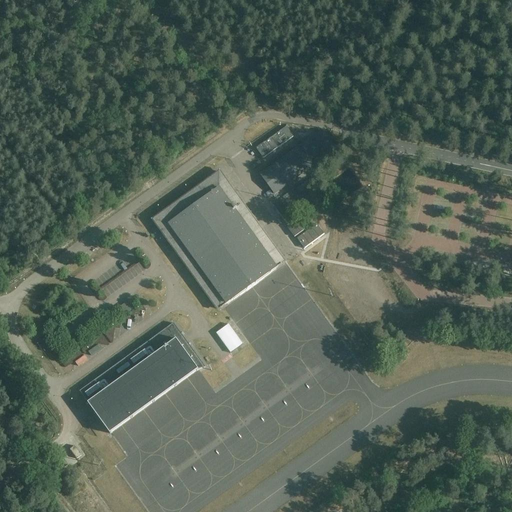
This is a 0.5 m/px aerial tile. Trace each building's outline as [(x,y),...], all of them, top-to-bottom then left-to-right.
[(286,127),(256,148),(263,158),(293,137),(286,127)] [(312,166),(320,159),(321,161),(335,150),(336,151),(336,150),(322,131),(322,132),(307,143),(262,176),(262,175),(261,175),(275,194),(276,194),(275,194),(313,167),(312,166)] [(276,268),(284,262),(220,172),(153,221),(218,310),(226,304),(227,305),(277,269),(276,268)] [(310,179),(296,189),(299,193),(313,183),(310,179)] [(307,211),(293,191),(273,205),(288,225),(307,211)] [(304,231),(297,221),(288,228),(295,238),(304,231)] [(297,239),(305,249),(325,235),(317,225),(297,239)] [(135,308),(129,301),(120,308),(125,315),(135,308)] [(110,370),(80,392),(90,406),(94,412),(111,434),(199,370),(206,368),(193,351),(188,355),(182,348),(177,340),(183,336),(174,324),(115,367),(110,370)] [(81,456),(74,446),(69,450),(76,459),(81,456)] [(68,465),(60,454),(55,458),(63,469),(68,465)]
